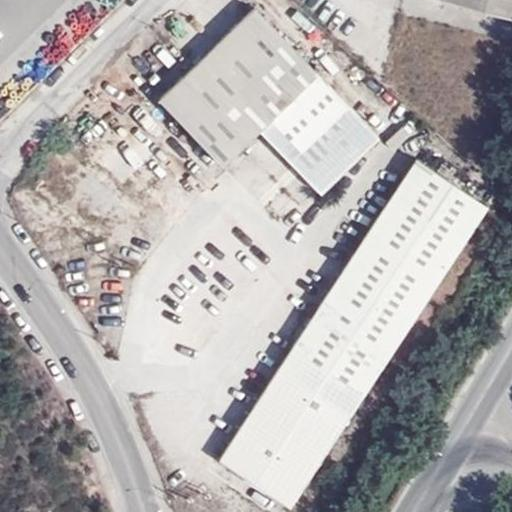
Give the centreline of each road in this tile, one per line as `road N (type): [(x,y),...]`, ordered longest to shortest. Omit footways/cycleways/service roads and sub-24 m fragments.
road 1 (unclassified): [(0,254),(109,424),(140,511)]
road 2 (residential): [(0,161),(159,0)]
road 3 (unknown): [(198,350),(207,436),(254,469)]
road 4 (unknown): [(198,350),(221,341),(301,260)]
